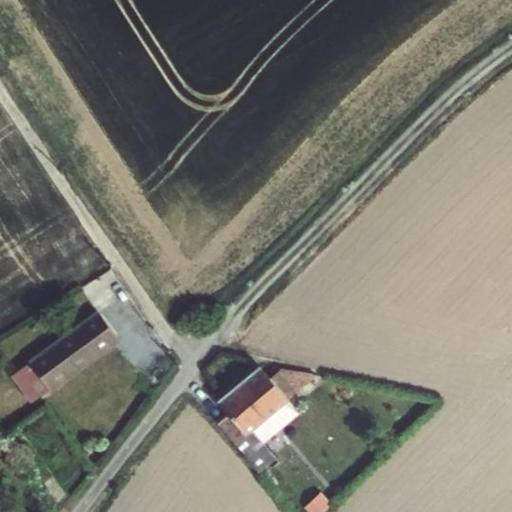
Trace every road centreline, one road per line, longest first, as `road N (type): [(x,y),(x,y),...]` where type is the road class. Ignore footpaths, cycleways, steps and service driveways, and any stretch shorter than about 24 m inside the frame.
road 1 (residential): [(190,365),(460,89)]
road 2 (residential): [(190,365),(0,84)]
road 3 (residential): [(80,511),(190,365)]
